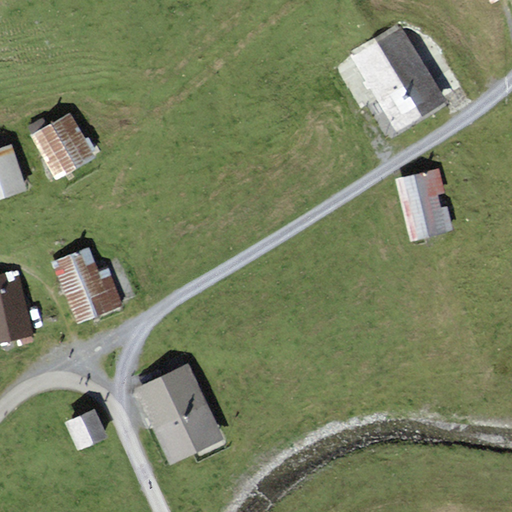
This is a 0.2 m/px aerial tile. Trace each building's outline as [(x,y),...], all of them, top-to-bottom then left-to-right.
[(351,57),(397,130),(447,99),(402,26),(351,57)] [(30,133),(58,179),(97,154),(68,109),(30,133)] [(0,147),(0,199),(27,190),(12,144),(0,147)] [(397,178),(411,239),(453,229),(438,168),(397,178)] [(53,261),(75,322),(125,305),(108,257),(96,261),(91,248),(53,261)] [(0,271),(0,343),(34,337),(19,268),(0,271)] [(135,387),(170,463),(223,439),(189,363),(135,387)] [(65,422),(76,451),(109,439),(97,409),(65,422)]
